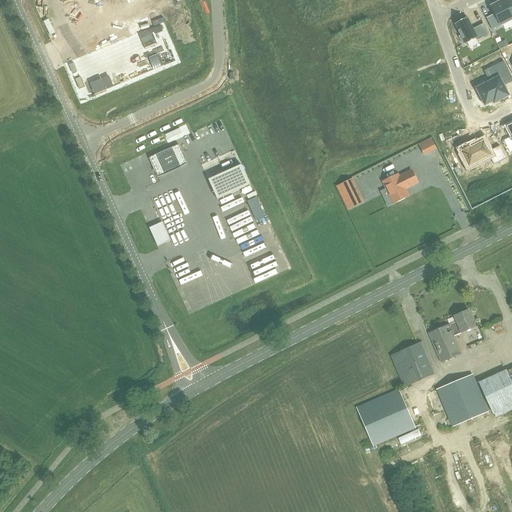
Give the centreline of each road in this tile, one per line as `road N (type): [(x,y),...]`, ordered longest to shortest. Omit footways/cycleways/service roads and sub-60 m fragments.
road 1 (secondary): [(195,389),(511,228)]
road 2 (tertiary): [(195,389),(82,141)]
road 3 (residential): [(82,141),(213,83),(216,0)]
road 4 (secondary): [(42,511),(117,439),(195,389)]
road 5 (tertiary): [(82,141),(17,0)]
road 6 (residential): [(436,15),(477,121),(511,107)]
